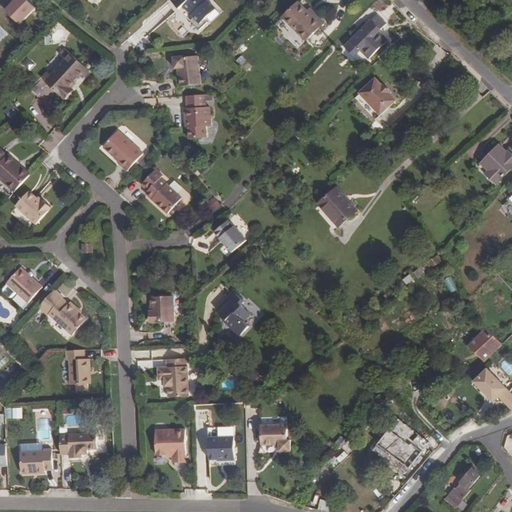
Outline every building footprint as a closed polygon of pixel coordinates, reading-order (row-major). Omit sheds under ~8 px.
[(16,0),(6,11),(20,24),(36,8),(27,0),(16,0)] [(204,21),(214,10),(204,0),(172,0),(170,2),(178,10),(182,7),(193,19),(190,22),(198,31),(206,24),(204,21)] [(307,11),(298,2),(283,17),(307,40),(324,23),(315,14),(313,16),(307,11)] [(313,16),(315,14),(310,8),(307,11),(313,16)] [(354,37),(345,47),(355,56),(360,51),(369,59),(388,40),(379,31),(387,24),(377,15),(371,20),(367,24),(354,37)] [(363,21),(350,34),(354,37),(367,24),(363,21)] [(63,58),(69,51),(65,47),(59,54),(63,58)] [(47,83),(63,98),(73,88),(71,86),(80,76),(83,78),(90,71),(69,51),(63,58),(65,60),(51,75),(49,72),(43,79),(47,83)] [(185,57),(174,58),(175,69),(179,68),(180,77),(181,87),(201,84),(197,56),(186,58),(185,57)] [(247,60),(242,56),(236,61),(241,66),(247,60)] [(43,79),(32,90),(36,94),(47,83),(43,79)] [(361,93),(381,114),(396,100),(389,93),(390,92),(384,85),(383,86),(376,79),(361,93)] [(65,100),(75,90),(73,88),(63,98),(65,100)] [(187,96),(188,108),(185,109),(186,121),(188,121),(189,128),(189,139),(207,138),(206,127),(206,118),(211,118),(210,107),(207,107),(206,101),(210,101),(210,94),(187,96)] [(21,129),(28,123),(11,105),(4,111),(21,129)] [(119,131),(104,148),(119,161),(118,162),(128,171),(144,154),(119,131)] [(280,136),(275,140),(280,147),(286,142),(285,142),(281,137),(280,136)] [(507,153),(499,146),(482,164),(489,171),(492,173),(489,176),(497,184),(511,168),(511,154),(508,151),(507,153)] [(0,178),(15,192),(31,174),(8,154),(7,155),(0,148),(0,178)] [(156,169),(142,185),(149,191),(146,194),(168,214),(182,198),(161,179),(164,176),(156,169)] [(357,211),(350,202),(348,204),(336,190),(319,204),(339,227),(357,211)] [(16,206),(37,224),(52,208),(43,200),(42,202),(30,191),(16,206)] [(235,226),(234,227),(228,220),(215,232),(233,252),(247,240),(235,226)] [(92,244),(83,244),(84,253),(92,253),(92,244)] [(426,263),(414,272),(419,278),(430,270),(426,263)] [(7,283),(29,303),(43,287),(21,268),(7,283)] [(458,290),(451,276),(444,280),(451,293),(458,290)] [(63,299),(54,290),(40,305),(49,314),(63,299)] [(244,301),(233,290),(226,298),(227,299),(217,311),(230,323),(228,324),(240,336),(249,326),(244,321),(251,314),(241,304),(244,301)] [(153,323),(175,321),(173,296),(152,297),(152,310),(153,323)] [(71,302),(69,304),(63,299),(49,314),(73,335),(87,319),(76,309),(77,308),(71,302)] [(372,311),(368,304),(361,310),(366,315),(372,311)] [(485,362),(492,354),(500,347),(502,344),(486,327),(468,346),(483,360),(485,362)] [(332,349),(326,354),(330,360),(337,356),(332,349)] [(90,359),(85,359),(85,350),(67,351),(67,361),(70,361),(71,385),(76,385),(77,391),(89,390),(89,384),(88,371),(91,371),(90,359)] [(330,360),(330,361),(338,372),(345,367),(337,356),(330,360)] [(169,397),(189,396),(188,358),(167,359),(168,367),(159,367),(159,379),(166,379),(166,386),(169,385),(169,397)] [(510,376),(511,374),(511,364),(506,358),(500,364),(510,376)] [(511,409),(511,394),(485,368),(471,381),(479,390),(481,388),(484,392),(483,393),(491,401),(496,396),(511,410),(511,409)] [(409,374),(404,379),(414,389),(419,384),(409,374)] [(13,408),(14,418),(23,418),(23,408),(13,408)] [(405,474),(415,460),(419,455),(430,443),(401,420),(376,451),(405,474)] [(208,453),(208,422),(198,422),(199,453),(208,453)] [(287,424),(261,425),(262,445),(275,445),(280,445),(280,448),(280,451),(290,450),(290,440),(288,440),(287,424)] [(172,462),(186,462),(185,429),(155,430),(156,455),(166,454),(166,456),(172,456),(172,462)] [(61,435),(62,454),(71,454),(71,458),(82,457),(82,454),(88,453),(88,449),(98,448),(97,433),(61,435)] [(224,460),(235,460),(235,437),(209,438),(210,460),(224,459),(224,460)] [(44,451),(21,452),(22,474),(46,473),(46,470),(54,470),(52,449),(44,449),(44,451)] [(456,489),(455,487),(445,499),(456,508),(457,506),(463,500),(470,491),(469,490),(481,475),(473,469),(456,489)] [(322,499),(319,509),(327,511),(330,501),(322,499)] [(457,506),(463,511),(468,504),(463,500),(457,506)]
